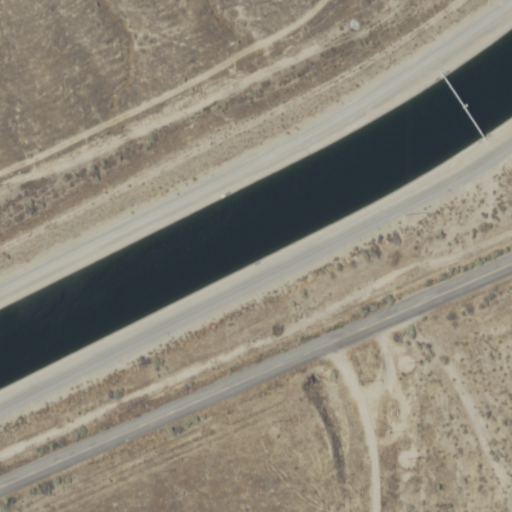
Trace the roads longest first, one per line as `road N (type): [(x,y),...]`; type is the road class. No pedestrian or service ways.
road 1 (residential): [(0,487),(511,263)]
road 2 (track): [(332,342),(366,413),(381,511)]
